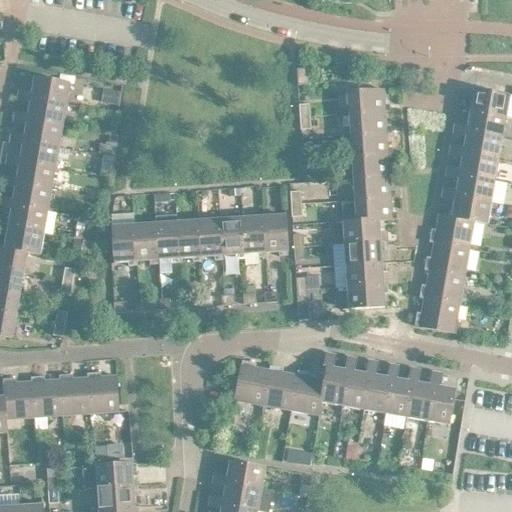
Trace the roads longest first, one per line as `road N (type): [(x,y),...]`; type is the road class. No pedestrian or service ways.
road 1 (residential): [(511,363),(324,332),(182,344)]
road 2 (residential): [(457,41),(324,28),(227,0)]
road 3 (residential): [(186,511),(193,476),(184,451),(182,344)]
road 4 (residential): [(153,36),(21,15)]
